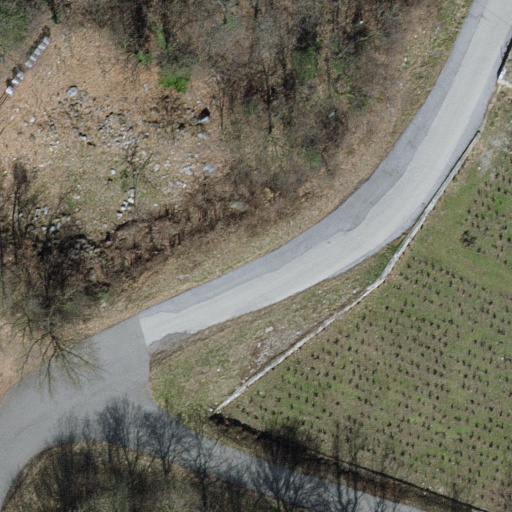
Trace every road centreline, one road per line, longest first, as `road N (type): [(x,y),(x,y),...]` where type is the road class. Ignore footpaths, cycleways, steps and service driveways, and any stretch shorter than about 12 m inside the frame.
road 1 (unclassified): [(502,0),(433,146),(398,196),(334,244),(88,362)]
road 2 (unclassified): [(88,362),(120,412),(155,437),(375,511)]
road 3 (unclassified): [(88,362),(26,419),(0,459)]
